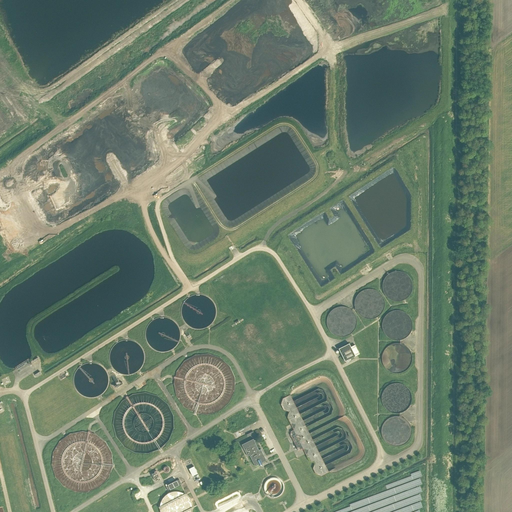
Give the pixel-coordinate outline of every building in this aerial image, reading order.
[(397,301),(410,297),(413,284),(409,274),(397,272),(398,271),(396,271),(384,275),(381,290),(379,291),(367,288),(356,293),(354,304),(358,316),(370,319),(382,314),(384,304),(387,305),(394,302),(394,301),(397,301)] [(331,328),(334,333),(344,336),(353,332),(355,323),(349,309),(339,306),(328,311),(326,320),(328,325),(328,327),(331,328)] [(409,336),(408,310),(382,312),(383,338),(409,336)] [(383,360),(386,368),(396,370),(396,372),(399,373),(409,369),(411,360),(405,345),(395,342),(385,346),(382,356),(383,359),(383,360)] [(345,362),(346,364),(351,361),(350,359),(355,357),(349,344),(338,349),(345,362)] [(204,413),(205,414),(214,413),(223,407),(224,404),(229,402),(235,386),(234,377),(226,363),(220,361),(219,358),(207,353),(195,355),(183,362),(180,369),(178,371),(175,377),(176,379),(174,383),(175,394),(183,407),(197,413),(200,414),(204,413)] [(394,383),(383,387),(381,397),(381,398),(384,408),(392,409),(393,412),(394,413),(399,412),(408,409),(411,398),(406,385),(396,383),(394,383)] [(114,434),(124,447),(132,449),(140,451),(141,452),(144,453),(156,450),(169,441),(174,423),(172,413),(162,399),(156,397),(154,395),(144,392),(131,394),(128,396),(125,397),(124,399),(118,403),(112,424),(114,434)] [(322,475),(329,472),(290,395),(283,398),(281,404),(284,409),(289,411),(287,417),(294,429),(291,431),(292,433),(290,434),(298,450),(303,448),(309,461),(315,462),(313,468),(316,473),(322,475)] [(384,441),(393,444),(406,440),(409,430),(405,419),(395,416),(384,419),(381,430),(384,441)] [(112,454),(105,442),(95,434),(86,432),(84,431),(73,433),(62,438),(60,442),(59,445),(56,448),(55,453),(55,454),(53,456),(54,459),(53,463),(52,464),(53,472),(60,483),(66,488),(78,491),(81,491),(85,492),(90,491),(102,485),(110,475),(113,461),(112,454)] [(250,456),(255,467),(260,465),(260,466),(262,466),(263,464),(263,463),(267,461),(261,450),(259,451),(254,439),(242,445),(248,457),(250,456)] [(194,466),(187,468),(191,476),(197,473),(194,466)] [(264,495),(279,497),(282,479),(266,477),(264,495)] [(179,480),(166,487),(168,491),(182,484),(179,480)] [(161,496),(159,510),(159,511),(190,511),(191,506),(185,492),(173,491),(161,496)]
